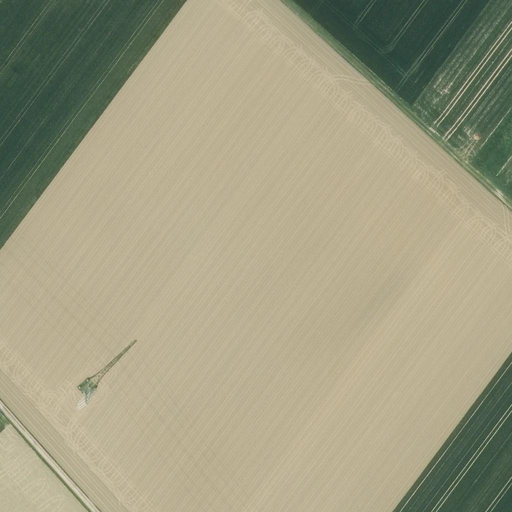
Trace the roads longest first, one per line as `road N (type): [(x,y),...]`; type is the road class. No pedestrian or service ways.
road 1 (track): [(280,0),(511,208)]
road 2 (track): [(94,511),(0,407)]
